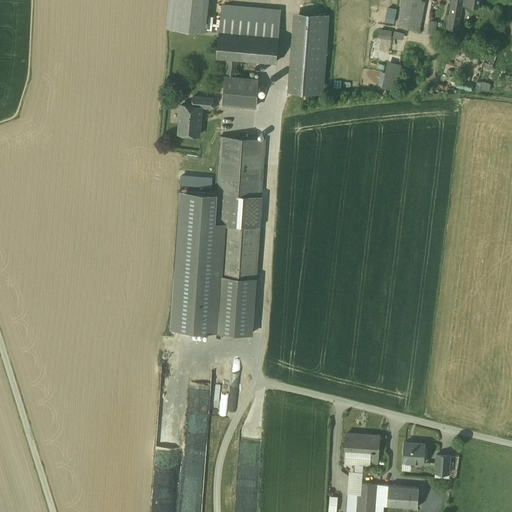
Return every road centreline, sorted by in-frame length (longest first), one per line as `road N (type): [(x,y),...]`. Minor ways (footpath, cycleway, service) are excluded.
road 1 (residential): [(220,511),(227,442),(258,381),(511,441)]
road 2 (unclassified): [(0,340),(54,511)]
